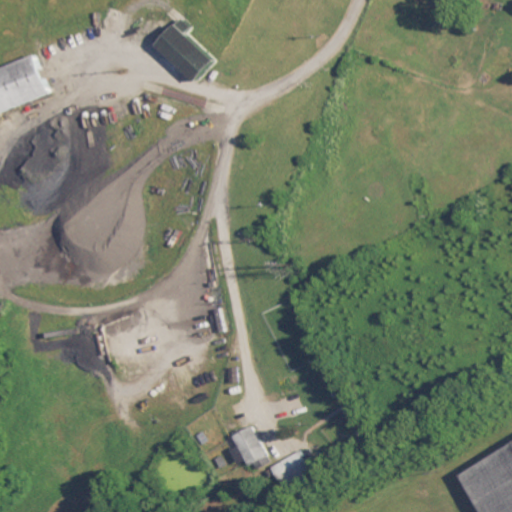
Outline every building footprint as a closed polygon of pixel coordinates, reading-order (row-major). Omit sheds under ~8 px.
[(222,61),(193,33),(198,27),(188,18),(163,46),(202,82),(222,61)] [(0,70),(0,113),(55,96),(42,57),(0,70)] [(237,436),(257,472),(274,462),(255,426),(237,436)] [(511,511),(485,511),(463,475),(511,445),(511,511)] [(240,464),(248,460),(241,446),(233,450),(240,464)] [(316,476),(302,451),(274,466),(287,491),(316,476)]
